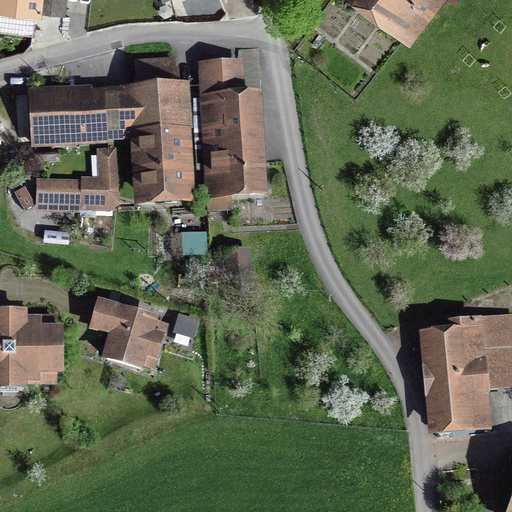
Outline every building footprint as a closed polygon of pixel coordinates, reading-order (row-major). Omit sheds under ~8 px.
[(0,0),(0,20),(34,24),(37,13),(64,16),(65,0),(0,0)] [(442,0),(367,0),(392,19),(388,25),(412,43),(442,0)] [(231,195),(263,193),(259,95),(240,96),(239,67),(200,69),(206,211),(232,210),(231,195)] [(144,198),(184,196),(178,72),(138,74),(138,94),(141,130),(144,198)] [(141,130),(138,94),(34,102),(38,149),(66,147),(65,136),(141,130)] [(114,202),(114,154),(102,155),(102,183),(41,183),(41,208),(105,209),(114,202)] [(22,200),(34,200),(35,179),(22,178),(22,200)] [(252,278),(250,248),(225,250),(227,280),(252,278)] [(98,298),(89,329),(109,335),(101,360),(143,372),(144,368),(155,372),(169,324),(158,321),(159,317),(98,298)] [(65,326),(58,326),(58,315),(28,315),(28,309),(0,309),(0,390),(28,391),(28,386),(57,386),(57,375),(64,375),(65,326)] [(173,333),(194,340),(200,321),(179,314),(173,333)] [(489,390),(511,388),(511,314),(448,320),(449,329),(420,331),(428,436),(492,431),(489,390)]
